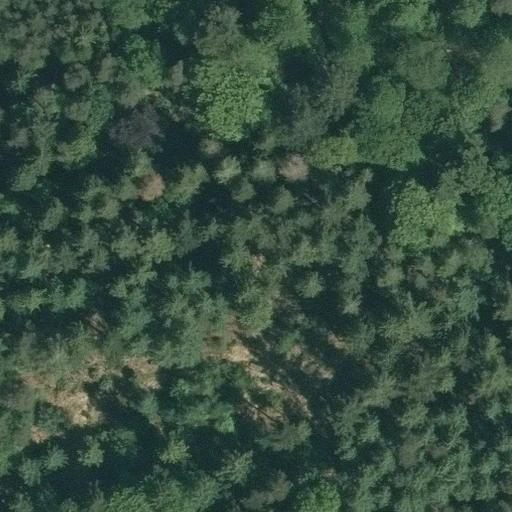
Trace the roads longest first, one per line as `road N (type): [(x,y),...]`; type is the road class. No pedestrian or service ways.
road 1 (track): [(0,222),(109,165),(269,58)]
road 2 (unclassified): [(269,58),(435,220),(500,264)]
